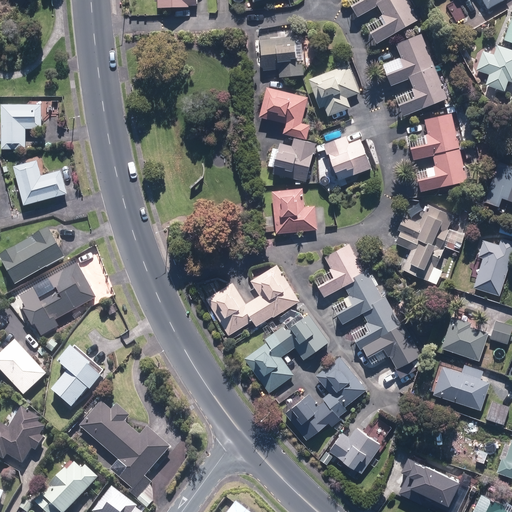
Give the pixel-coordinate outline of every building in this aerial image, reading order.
[(196,0),(158,0),(158,9),(189,8),(189,6),(197,6),(196,0)] [(375,8),(385,24),(369,35),(376,46),(416,21),(403,0),(363,0),(352,7),(359,19),(375,8)] [(482,0),(488,10),(504,0),(482,0)] [(409,79),(416,96),(399,104),(404,116),(447,98),(421,34),(395,45),(404,66),(386,74),(391,86),(409,79)] [(264,71),(279,70),(280,78),(304,75),(303,63),(297,64),(294,37),(261,41),(264,71)] [(483,51),(476,71),(489,75),(486,85),(505,92),(508,82),(511,82),(511,50),(498,46),(494,55),(483,51)] [(324,107),(328,117),(351,108),(347,99),(360,93),(349,65),(309,81),(320,109),(324,107)] [(308,98),(267,88),(259,117),(286,124),(283,134),(307,140),(310,126),(301,123),(308,98)] [(42,104),(1,105),(2,151),(27,150),(26,130),(42,130),(42,104)] [(433,156),(437,175),(419,179),(422,192),(468,181),(452,114),(425,121),(430,143),(411,148),(414,161),(433,156)] [(470,115),(458,117),(463,141),(474,139),(470,115)] [(360,140),(349,144),(346,136),(324,145),(328,158),(330,157),(340,181),(371,168),(360,140)] [(294,139),(292,147),(280,144),(273,174),(306,182),(313,154),(315,154),(318,144),(294,139)] [(25,206),(67,193),(60,170),(42,176),(37,160),(13,167),(25,206)] [(507,208),(510,201),(511,201),(511,166),(499,162),(487,193),(484,202),(499,207),(499,206),(507,208)] [(317,230),(315,206),(305,207),(303,189),(272,192),(276,234),(317,230)] [(448,229),(454,216),(428,205),(420,224),(404,217),(398,230),(401,231),(396,244),(411,251),(403,271),(426,281),(432,267),(436,268),(445,249),(442,247),(449,230),(448,229)] [(511,224),(501,222),(498,233),(511,236),(511,224)] [(0,256),(0,259),(15,286),(65,259),(49,230),(0,256)] [(479,257),(483,259),(474,288),(500,296),(511,256),(511,241),(501,239),(499,246),(484,241),(479,257)] [(386,348),(397,369),(422,355),(404,324),(401,325),(385,296),(382,298),(367,270),(365,272),(350,245),(325,258),(336,279),(319,288),(325,298),(345,287),(354,304),(337,313),(343,325),(363,314),(372,331),(355,340),(360,351),(364,349),(369,357),(386,348)] [(83,307),(97,299),(78,265),(48,281),(53,290),(39,298),(34,289),(19,298),(26,311),(23,312),(32,328),(35,326),(41,337),(60,327),(57,321),(73,312),(75,316),(85,311),(83,307)] [(229,336),(253,321),(257,327),(273,317),(273,318),(299,302),(277,266),(251,282),(260,296),(246,304),(233,283),(206,299),(229,336)] [(511,303),(511,290),(506,289),(502,300),(511,303)] [(266,339),(268,343),(245,359),(269,393),(294,376),(281,358),(295,348),(304,360),(329,343),(309,315),(286,331),(284,327),(266,339)] [(471,323),(452,317),(441,348),(479,361),(489,333),(470,327),(471,323)] [(511,326),(496,322),(490,339),(507,344),(511,328),(511,326)] [(17,343),(0,358),(0,371),(24,397),(48,376),(17,343)] [(100,374),(71,350),(59,364),(70,374),(54,393),(71,407),(86,389),(87,390),(100,374)] [(347,410),(345,408),(367,390),(341,357),(317,376),(332,396),(318,406),(309,395),(285,413),(307,441),(347,410)] [(442,368),(433,395),(481,410),(489,384),(442,368)] [(509,407),(493,401),(487,419),(504,424),(509,407)] [(145,477),(170,448),(147,428),(140,437),(125,424),(130,417),(116,405),(111,411),(100,402),(79,427),(119,461),(111,471),(132,489),(128,493),(137,500),(152,483),(145,477)] [(40,419),(22,408),(9,429),(0,423),(0,458),(4,461),(8,456),(24,465),(30,453),(32,450),(36,452),(44,438),(40,436),(45,427),(38,423),(40,419)] [(330,451),(362,474),(381,446),(356,428),(349,438),(342,433),(330,451)] [(511,435),(499,472),(511,477),(511,435)] [(488,451),(478,448),(474,460),(485,463),(488,451)] [(425,494),(447,504),(458,482),(408,457),(401,471),(407,474),(398,493),(421,503),(425,494)] [(67,511),(99,478),(86,467),(82,470),(73,461),(34,503),(44,511),(67,511)] [(138,506),(112,487),(93,511),(140,511),(136,508),(138,506)] [(511,511),(511,508),(481,493),(470,511),(511,511)] [(28,511),(33,506),(26,501),(20,508),(25,511),(28,511)] [(227,511),(249,511),(235,501),(227,511)]
